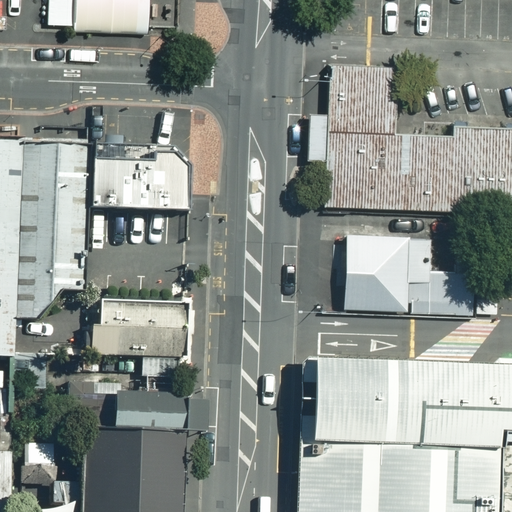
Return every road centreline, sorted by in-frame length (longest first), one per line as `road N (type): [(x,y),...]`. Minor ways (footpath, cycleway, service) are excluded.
road 1 (tertiary): [(259,88),(246,511)]
road 2 (unclassified): [(0,78),(259,88)]
